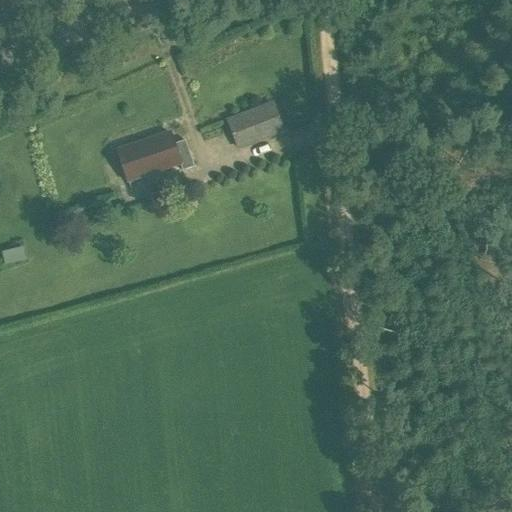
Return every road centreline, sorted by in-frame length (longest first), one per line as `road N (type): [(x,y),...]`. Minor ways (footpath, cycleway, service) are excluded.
road 1 (track): [(316,0),(371,511)]
road 2 (tertiary): [(0,67),(159,0)]
